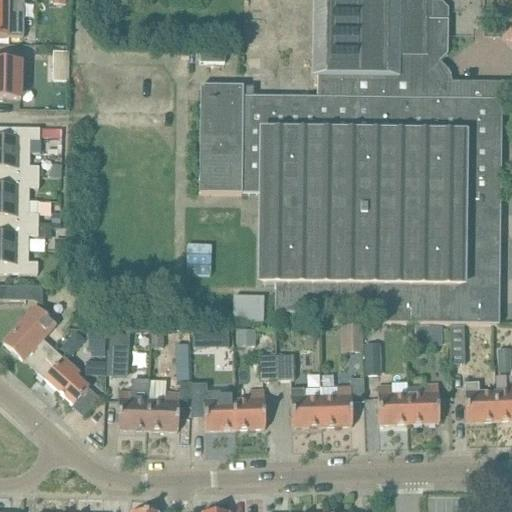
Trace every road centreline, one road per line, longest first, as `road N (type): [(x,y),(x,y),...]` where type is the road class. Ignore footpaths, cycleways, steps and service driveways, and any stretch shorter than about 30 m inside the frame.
road 1 (residential): [(511,472),(178,479)]
road 2 (residential): [(178,479),(110,480),(64,449)]
